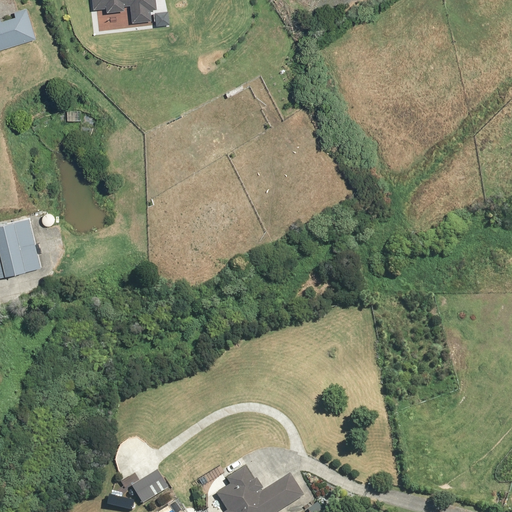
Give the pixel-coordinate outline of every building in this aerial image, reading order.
[(91,0),(93,10),(107,8),(107,12),(125,11),(125,6),(131,6),(132,23),(152,21),(151,10),(157,10),(155,0),(91,0)] [(0,50),(36,40),(27,8),(14,12),(16,18),(2,22),(0,17),(0,50)] [(169,10),(156,11),(157,24),(170,23),(169,10)] [(28,219),(0,225),(0,279),(40,270),(28,219)] [(228,510),(225,511),(277,511),(307,493),(292,469),(264,487),(258,478),(255,480),(245,465),(226,477),(230,484),(216,493),(228,510)] [(327,511),(319,502),(309,511),(327,511)]
